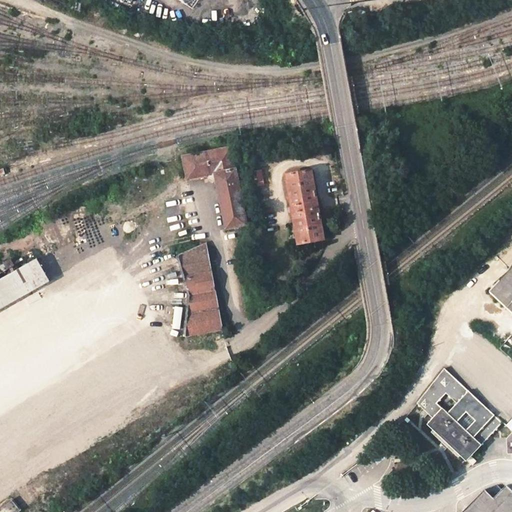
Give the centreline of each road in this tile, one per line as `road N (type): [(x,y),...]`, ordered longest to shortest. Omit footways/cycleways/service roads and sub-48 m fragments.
road 1 (tertiary): [(314,1),(345,126),(381,329),(378,353),(356,383),(185,511)]
road 2 (track): [(511,252),(457,296),(445,351),(408,402),(314,483)]
road 3 (unknown): [(192,369),(165,340),(147,277),(132,259),(116,260),(0,332)]
road 4 (unknown): [(253,332),(194,173)]
road 5 (unknown): [(253,332),(316,275),(360,213)]
road 6 (unknown): [(65,433),(192,369)]
